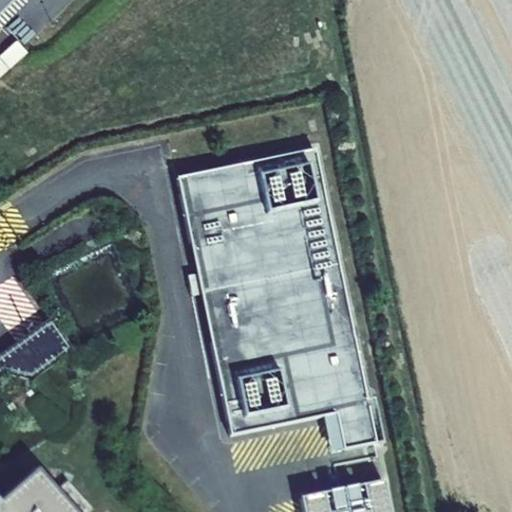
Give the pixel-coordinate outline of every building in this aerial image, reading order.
[(348,450),(381,443),(318,149),(180,178),(236,436),(329,416),(340,414),(348,450)] [(27,382),(70,350),(47,318),(0,352),(0,377),(16,366),(27,382)] [(340,414),(329,416),(336,453),(348,450),(340,414)] [(0,511),(82,511),(72,500),(41,472),(0,508),(0,511)] [(395,511),(389,480),(305,498),(308,511),(395,511)]
